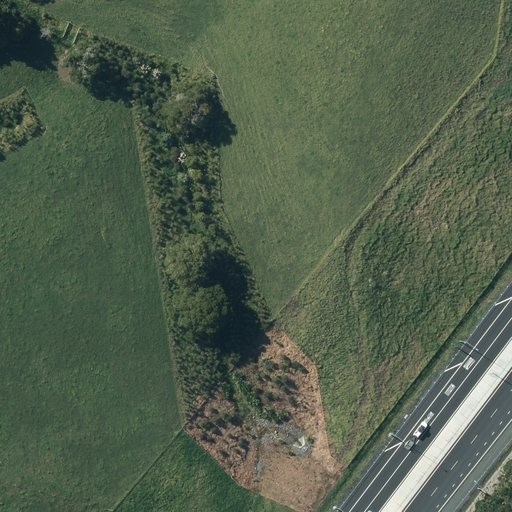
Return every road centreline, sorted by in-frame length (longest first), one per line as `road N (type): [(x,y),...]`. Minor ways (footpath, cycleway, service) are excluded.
road 1 (motorway): [(364,511),(511,320)]
road 2 (motorway): [(511,387),(416,511)]
